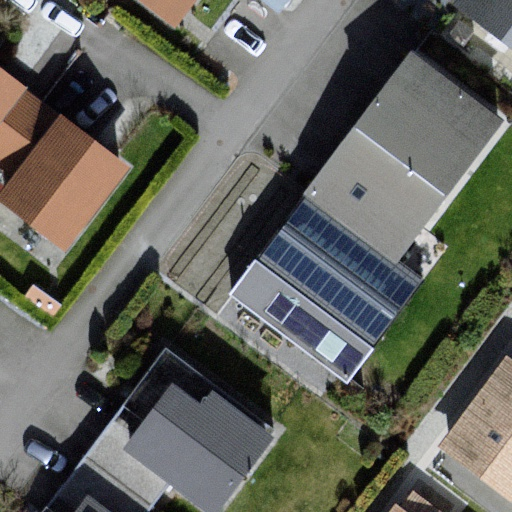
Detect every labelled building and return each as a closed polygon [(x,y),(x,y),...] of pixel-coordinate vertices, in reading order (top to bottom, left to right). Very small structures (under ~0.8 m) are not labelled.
[(197,0),(128,0),(172,33),(197,0)] [(511,0),(463,0),(455,11),(511,60),(511,0)] [(413,51),(306,193),(398,261),(504,119),(413,51)] [(0,169),(27,147),(43,107),(0,74),(0,169)] [(126,172),(55,118),(0,188),(0,207),(61,255),(126,172)] [(398,261),(306,193),(231,294),(348,381),(423,280),(398,261)] [(511,511),(511,369),(503,363),(441,453),(510,511),(511,511)] [(126,453),(200,511),(214,511),(269,434),(207,392),(193,412),(169,386),(126,453)] [(432,511),(412,496),(401,511),(432,511)] [(75,511),(99,511),(84,501),(75,511)]
